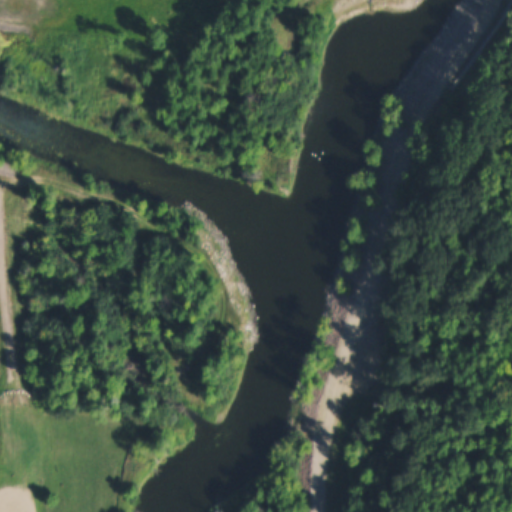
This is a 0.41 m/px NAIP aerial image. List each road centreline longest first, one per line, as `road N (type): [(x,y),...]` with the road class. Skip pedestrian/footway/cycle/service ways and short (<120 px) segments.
road 1 (track): [(318,511),(320,433),(406,136),(453,93),(511,0)]
road 2 (track): [(0,168),(144,215),(206,259),(223,312),(212,343),(184,366),(165,345),(140,265),(144,215)]
road 3 (track): [(24,497),(28,471),(0,229)]
